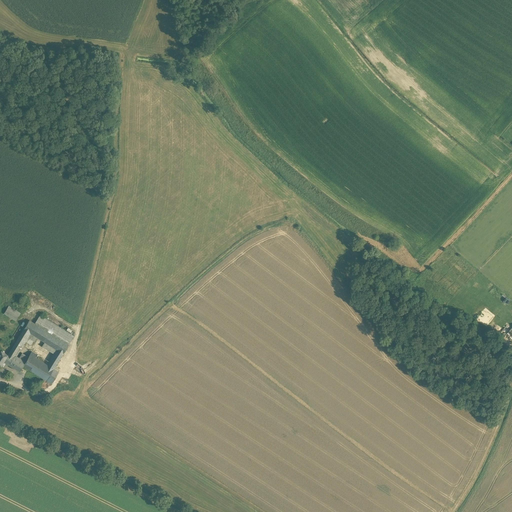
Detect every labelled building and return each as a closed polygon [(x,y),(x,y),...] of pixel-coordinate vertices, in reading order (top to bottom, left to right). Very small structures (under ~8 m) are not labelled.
[(55,305),(34,290),(34,299),(52,310),(55,305)] [(20,314),(8,307),(4,313),(16,321),(20,314)] [(74,336),(40,315),(35,323),(36,324),(30,333),(37,337),(45,342),(57,350),(63,353),(74,336)] [(24,319),(13,337),(17,340),(28,322),(24,319)] [(8,355),(7,356),(18,362),(20,364),(23,365),(25,361),(19,358),(16,356),(28,337),(30,333),(36,324),(35,323),(29,320),(28,322),(17,340),(8,355)] [(508,332),(511,328),(507,324),(499,332),(504,337),(506,334),(508,332)] [(37,337),(30,333),(28,337),(34,341),(37,337)] [(57,350),(45,342),(42,346),(54,354),(57,350)] [(54,354),(47,365),(54,369),(63,353),(57,350),(54,354)] [(36,357),(31,354),(32,352),(32,351),(28,357),(25,361),(23,365),(23,366),(51,383),(58,372),(54,369),(47,365),(36,357)] [(28,357),(22,353),(19,358),(25,361),(28,357)] [(18,362),(7,356),(3,362),(4,361),(14,368),(18,362)]
